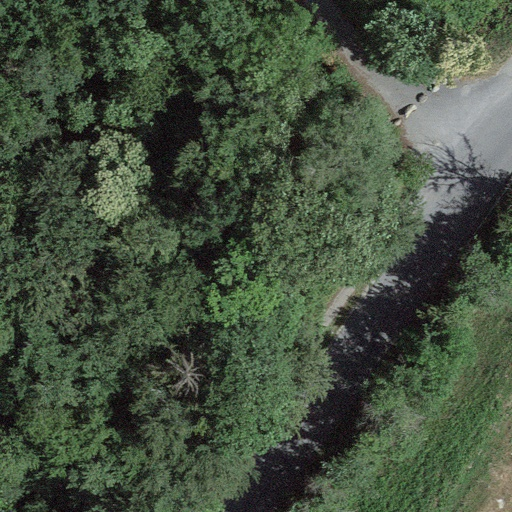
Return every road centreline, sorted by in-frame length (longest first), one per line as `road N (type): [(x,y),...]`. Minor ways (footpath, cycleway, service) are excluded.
road 1 (unclassified): [(243,511),(511,137)]
road 2 (track): [(313,0),(323,29),(483,171)]
